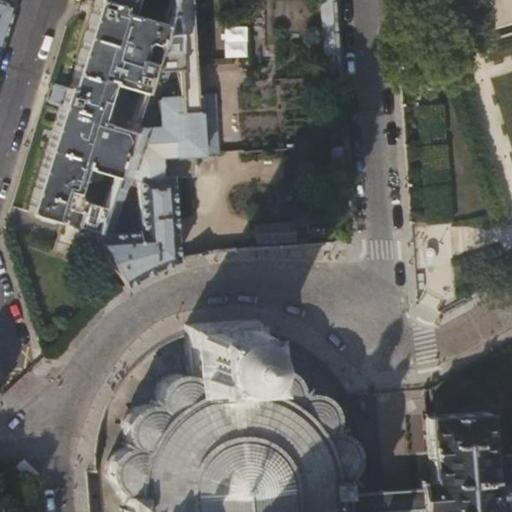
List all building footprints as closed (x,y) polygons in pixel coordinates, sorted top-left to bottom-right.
[(67,246),(90,252),(95,236),(104,208),(81,201),(76,191),(80,176),(95,181),(102,178),(103,173),(114,176),(129,132),(96,121),(108,82),(142,92),(149,69),(151,63),(134,57),(135,54),(137,51),(137,48),(138,45),(145,41),(157,45),(163,25),(128,14),(132,0),(95,0),(68,89),(63,88),(62,89),(59,98),(56,107),(59,108),(29,211),(64,222),(57,244),(67,247),(67,246)] [(131,125),(129,132),(114,176),(104,208),(95,236),(124,286),(128,283),(135,278),(141,275),(149,271),(162,265),(175,261),(173,240),(174,240),(171,178),(195,177),(193,155),(217,153),(213,94),(195,95),(188,0),(170,0),(171,5),(169,6),(163,25),(157,45),(151,63),(149,69),(175,68),(176,97),(157,97),(155,99),(157,126),(141,128),(131,125)] [(246,18),(248,66),(267,66),(264,17),(246,18)] [(253,224),(255,242),(323,238),(323,227),(336,227),(335,207),(302,209),(302,221),(253,224)] [(343,511),(344,509),(342,491),(340,491),(339,480),(342,480),(341,478),(344,476),(343,472),(346,469),(348,466),(349,463),(350,459),(350,455),(350,451),(348,446),(346,443),(342,438),(338,435),(334,433),(331,432),(331,428),(328,427),(330,422),(330,416),(329,411),(327,407),(324,403),(322,400),(318,398),(316,396),(311,395),(308,394),(304,394),(301,394),(298,395),(297,391),(293,391),(292,387),(291,383),(288,378),(285,375),(283,373),(280,371),(277,370),(271,368),(266,368),(261,369),(258,370),(255,328),(255,319),(183,324),(183,333),(187,377),(184,376),(179,375),(176,376),(173,377),(169,378),(165,380),(161,384),(158,388),(157,391),(156,395),(155,398),(155,401),(151,401),(150,405),(146,405),(143,405),(139,406),(136,407),(134,409),(132,410),(130,412),(128,414),(126,417),(124,421),(123,425),(123,430),(123,434),(124,437),(125,441),(122,442),(124,446),(120,448),(117,450),(115,452),(111,455),(109,458),(108,461),(106,464),(106,470),(106,474),(107,478),(109,482),(111,486),(113,488),(116,490),(116,492),(119,492),(120,495),(122,495),(123,506),(120,507),(121,510),(123,510),(123,511),(343,511)] [(417,483),(418,487),(419,505),(420,509),(431,509),(431,511),(430,511),(429,511),(511,511),(511,456),(492,458),(489,413),(425,415),(429,482),(417,483)] [(358,486),(359,483),(358,480),(357,478),(354,476),(351,476),(348,476),(347,477),(346,478),(344,480),(344,483),(344,486),(346,489),(348,490),(351,491),(355,490),(357,489),(358,486)] [(351,491),(342,491),(344,509),(397,506),(419,505),(418,487),(396,488),(351,491)]
